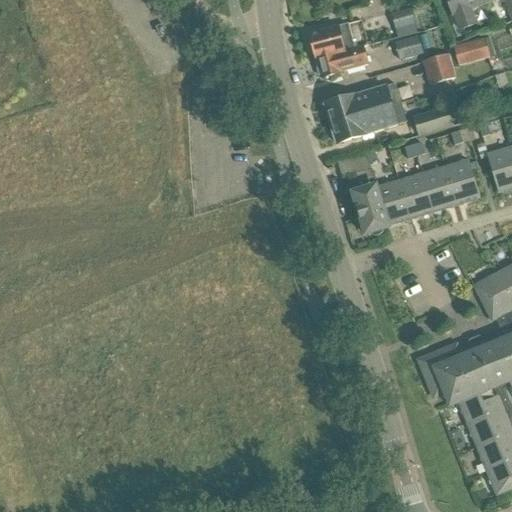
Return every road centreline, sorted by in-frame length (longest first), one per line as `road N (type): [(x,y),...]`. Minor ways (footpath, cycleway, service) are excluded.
road 1 (secondary): [(341,271),(280,82),(266,0)]
road 2 (secondary): [(413,511),(341,271)]
road 3 (residential): [(341,271),(511,212)]
